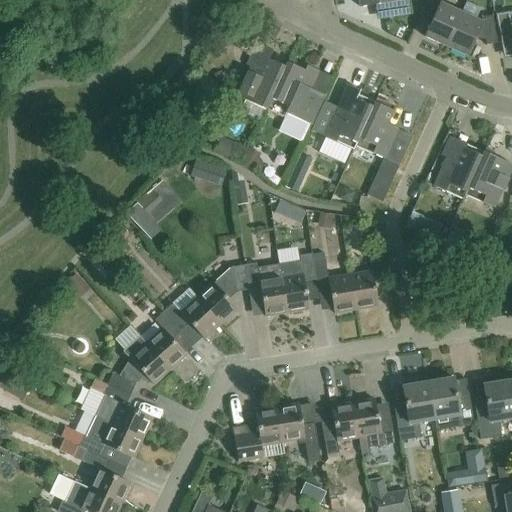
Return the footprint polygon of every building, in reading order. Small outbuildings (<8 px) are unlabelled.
[(357,0),(359,8),(381,5),(383,16),(411,12),(408,0),(357,0)] [(445,47),(460,14),(439,4),(441,0),(428,0),(422,12),(433,17),(424,38),(445,47)] [(511,13),(507,15),(507,14),(495,16),(500,43),(511,41),(511,13)] [(481,23),(460,14),(445,47),(466,57),(475,37),(484,41),(485,46),(497,44),(492,16),(480,18),(481,23)] [(247,103),(265,111),(270,100),(284,68),(268,61),(273,50),(255,42),(244,66),(249,68),(236,97),(247,103)] [(265,111),(283,119),(285,114),(296,120),(311,126),(325,97),(310,90),(318,73),(306,68),(304,72),(293,67),(295,62),(288,59),(284,68),(270,100),(265,111)] [(357,140),(372,108),(354,100),(358,90),(347,85),(336,108),(323,137),(352,151),(354,146),(357,140)] [(376,99),(372,108),(357,140),(354,146),(383,160),(397,130),(386,125),(392,112),(381,107),(383,102),(376,99)] [(220,137),(213,152),(228,158),(234,143),(220,137)] [(462,200),(464,196),(465,194),(467,189),(466,189),(481,157),(463,149),(465,144),(450,137),(441,156),(446,158),(433,187),(462,200)] [(485,148),(481,157),(466,189),(467,189),(465,194),(464,196),(481,204),(493,209),(511,166),(490,156),(492,152),(485,148)] [(270,158),(277,172),(287,167),(281,153),(270,158)] [(376,197),(390,201),(398,166),(385,163),(376,197)] [(164,204),(153,192),(138,206),(148,218),(164,204)] [(310,208),(277,210),(278,229),(312,227),(310,208)] [(324,228),(339,227),(338,216),(324,217),(324,228)] [(129,235),(120,226),(108,237),(118,247),(129,235)] [(371,272),(349,276),(355,310),(377,307),(372,279),(384,277),(380,251),(367,253),(371,272)] [(511,253),(505,252),(501,271),(511,275),(511,253)] [(278,267),(286,314),(308,310),(303,282),(315,280),(312,263),(311,255),(299,257),(300,262),(278,266),(278,267)] [(312,263),(315,280),(316,288),(328,286),(333,314),(355,310),(349,276),(327,280),(324,261),(312,263)] [(286,314),(278,267),(256,270),(255,264),(231,268),(235,293),(259,289),(264,317),(286,314)] [(213,284),(196,299),(219,325),(236,310),(227,300),(235,293),(231,268),(213,284)] [(90,286),(78,272),(65,283),(77,297),(90,286)] [(203,340),(219,325),(196,299),(180,314),(172,305),(163,313),(180,332),(189,324),(203,340)] [(180,332),(163,313),(154,321),(162,330),(145,345),(168,371),(185,356),(171,340),(180,332)] [(152,385),(168,371),(145,345),(138,338),(123,351),(129,359),(128,360),(129,360),(118,377),(111,374),(106,385),(130,396),(135,385),(134,385),(143,376),(152,385)] [(38,369),(35,360),(23,362),(25,372),(38,369)] [(427,383),(433,420),(449,418),(451,429),(473,426),(469,400),(457,402),(453,379),(427,383)] [(92,416),(141,439),(151,419),(125,407),(130,396),(106,385),(106,386),(96,382),(91,392),(101,396),(92,416)] [(511,419),(511,406),(508,382),(482,386),(486,409),(474,411),(479,441),(500,437),(498,421),(511,419)] [(433,420),(427,383),(401,388),(405,411),(394,413),(399,442),(420,439),(417,423),(433,420)] [(374,400),(352,404),(357,438),(359,438),(362,455),(369,454),(369,449),(393,444),(388,411),(376,413),(374,400)] [(357,438),(352,404),(329,408),(332,421),(320,423),(326,456),(338,454),(336,442),(357,438)] [(276,409),(281,443),(303,440),(307,463),(319,461),(313,424),(301,426),(298,405),(276,409)] [(281,443),(276,409),(253,413),(256,425),(231,429),(237,463),(262,459),(260,447),(281,443)] [(66,429),(61,440),(79,448),(101,458),(106,447),(132,459),(141,439),(92,416),(83,436),(66,429)] [(97,470),(88,490),(120,504),(129,484),(103,472),(108,462),(101,458),(79,448),(74,459),(97,470)] [(506,511),(511,511),(511,482),(490,487),(493,508),(505,506),(506,511)] [(116,511),(120,504),(88,490),(88,491),(74,484),(65,503),(61,502),(56,511),(116,511)] [(340,508),(348,511),(359,511),(367,495),(350,487),(340,508)] [(219,511),(207,506),(211,498),(200,492),(191,511),(219,511)] [(293,511),(299,501),(281,492),(275,505),(290,511),(293,511)] [(460,511),(457,492),(441,495),(444,511),(460,511)]
